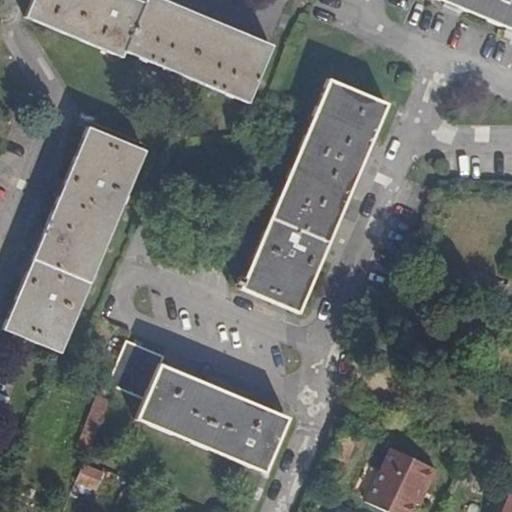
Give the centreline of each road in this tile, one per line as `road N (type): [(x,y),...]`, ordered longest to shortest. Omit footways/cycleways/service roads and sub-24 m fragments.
road 1 (residential): [(332,355),(136,270),(118,310),(317,394)]
road 2 (unclassified): [(13,0),(8,25),(59,108),(0,262)]
road 3 (residential): [(332,355),(325,335),(410,134)]
road 4 (residential): [(317,394),(273,511)]
